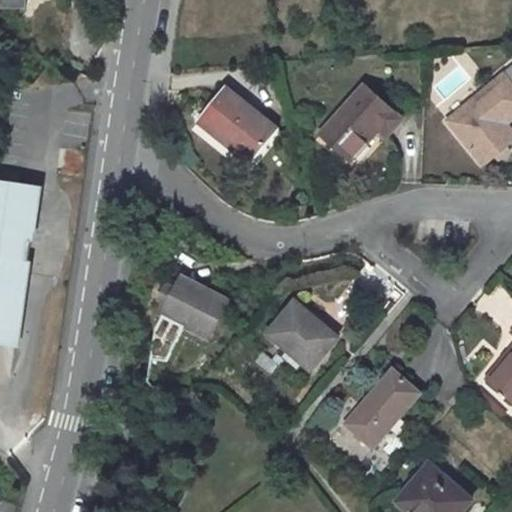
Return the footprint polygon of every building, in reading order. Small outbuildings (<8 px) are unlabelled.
[(506,63),(454,108),(477,136),(475,137),(488,153),(511,133),(511,117),(506,111),(511,105),(511,53),(504,60),(506,63)] [(226,73),(196,106),(246,151),(277,117),(226,73)] [(362,75),(318,123),(349,151),(379,119),(373,113),(381,105),(386,111),(393,119),(401,110),(362,75)] [(386,111),(381,105),(373,113),(379,119),(386,111)] [(29,187),(0,182),(0,327),(7,329),(29,187)] [(182,279),(165,318),(209,337),(226,298),(182,279)] [(341,282),(317,310),(337,327),(361,298),(341,282)] [(283,305),(256,338),(300,373),(325,341),(308,325),(311,320),(298,309),(294,314),(283,305)] [(511,320),(511,330),(482,363),(511,388),(511,311),(507,316),(511,320)] [(251,357),(243,365),(261,381),(268,371),(251,357)] [(386,366),(341,421),(372,446),(417,392),(386,366)] [(150,410),(143,436),(159,441),(167,415),(150,410)] [(423,457),(398,488),(416,503),(411,510),(412,511),(452,511),(467,495),(423,457)] [(416,503),(398,488),(392,494),(411,510),(416,503)]
